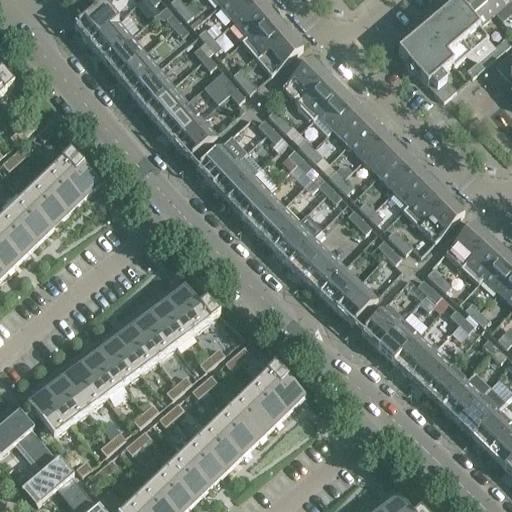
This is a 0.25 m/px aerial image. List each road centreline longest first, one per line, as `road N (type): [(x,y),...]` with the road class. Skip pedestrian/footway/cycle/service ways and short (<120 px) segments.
road 1 (residential): [(390,418),(174,209)]
road 2 (residential): [(174,209),(21,32)]
road 3 (residential): [(0,363),(174,209)]
road 4 (residential): [(488,211),(331,54)]
road 5 (residential): [(281,511),(390,418)]
road 6 (residential): [(483,511),(390,418)]
